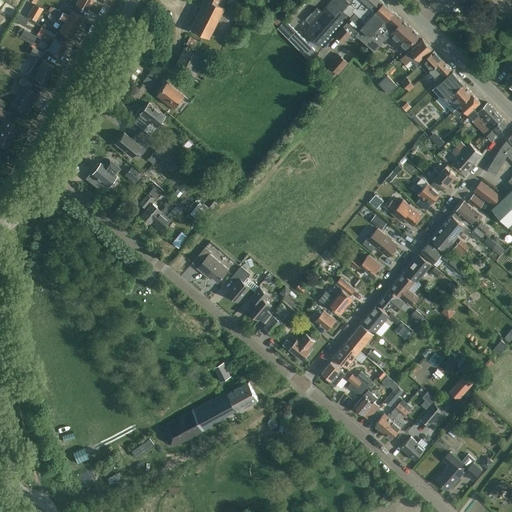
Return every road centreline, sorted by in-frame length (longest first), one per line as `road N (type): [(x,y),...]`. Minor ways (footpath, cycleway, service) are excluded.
road 1 (residential): [(511,127),(302,385)]
road 2 (residential): [(302,385),(61,179)]
road 3 (residential): [(6,220),(7,185),(106,0)]
road 4 (residential): [(302,385),(445,511)]
road 5 (tertiary): [(6,220),(77,93)]
road 6 (secondary): [(511,113),(421,24)]
